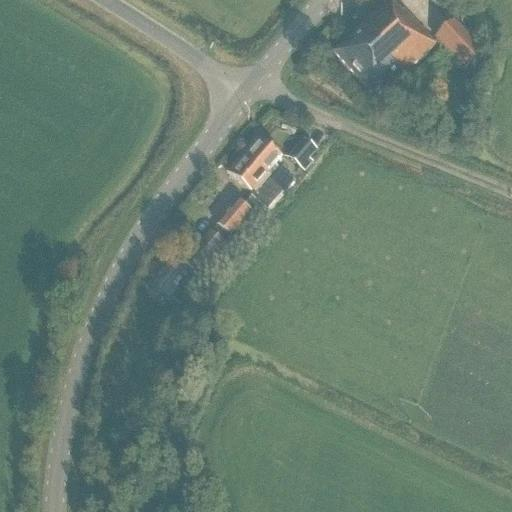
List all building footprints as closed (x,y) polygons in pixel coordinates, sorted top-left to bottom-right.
[(399,76),(400,78),(435,45),(403,12),(401,14),(388,1),(353,33),(355,34),(333,54),(375,98),(399,76)] [(436,40),(464,70),(482,53),(454,23),(436,40)] [(274,167),(282,158),(259,138),(242,156),(266,178),(265,179),(282,194),(283,195),(294,184),(274,167)] [(312,164),(307,160),(315,151),(302,139),(287,158),(304,173),(312,164)] [(259,223),(268,213),(266,212),(282,194),(265,179),(266,178),(242,156),(226,174),(252,196),(242,207),(236,203),(215,227),(206,239),(185,262),(204,280),(234,247),(245,234),(240,230),(252,216),(259,223)] [(191,277),(172,300),(180,307),(200,285),(191,277)]
